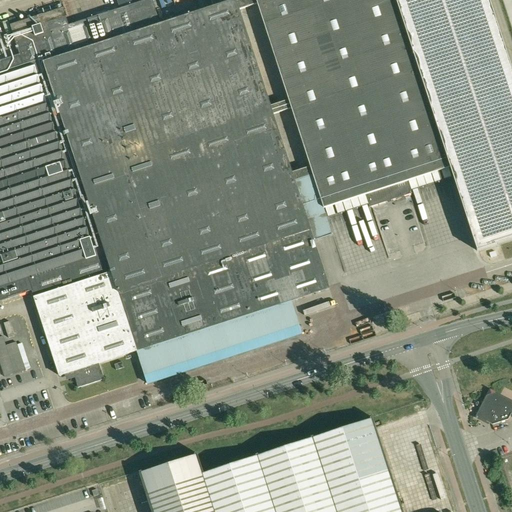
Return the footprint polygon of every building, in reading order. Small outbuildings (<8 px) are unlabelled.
[(0,301),(28,292),(32,291),(60,376),(73,372),(73,373),(78,387),(104,379),(99,363),(136,351),(137,351),(145,375),(298,325),(290,301),(329,289),(328,286),(313,240),(322,237),(332,234),(324,208),(310,167),(292,173),(273,115),(291,109),(289,101),(271,107),(239,10),(257,4),(255,0),(240,0),(236,2),(235,0),(227,3),(226,0),(211,0),(214,7),(205,10),(201,11),(183,17),(174,20),(161,24),(152,0),(147,0),(87,19),(68,25),(63,8),(28,19),(26,13),(17,16),(19,22),(10,25),(20,55),(0,60),(0,50),(5,49),(0,34),(0,301)] [(395,0),(255,0),(257,4),(289,101),(291,109),(310,167),(324,208),(361,196),(365,195),(369,207),(412,193),(408,181),(413,180),(450,168),(395,0)] [(395,0),(450,168),(477,252),(511,240),(511,76),(487,0),(395,0)] [(508,420),(511,411),(511,403),(494,394),(488,396),(477,417),(492,425),(508,420)] [(401,511),(394,488),(371,419),(257,456),(202,474),(196,455),(141,473),(153,511),(401,511)]
